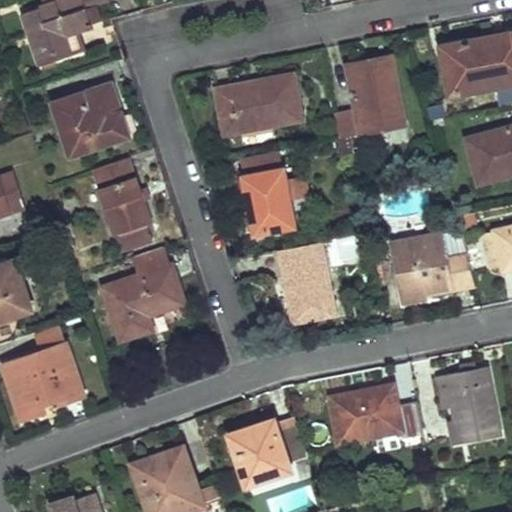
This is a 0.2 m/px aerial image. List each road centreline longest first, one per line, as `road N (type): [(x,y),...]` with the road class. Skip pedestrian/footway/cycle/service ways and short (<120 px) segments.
road 1 (residential): [(250,370),(152,62)]
road 2 (residential): [(250,370),(0,466)]
road 3 (residential): [(511,319),(250,370)]
road 4 (residential): [(274,0),(146,27),(152,62)]
road 5 (residential): [(289,33),(450,0)]
road 6 (residential): [(152,62),(289,33)]
